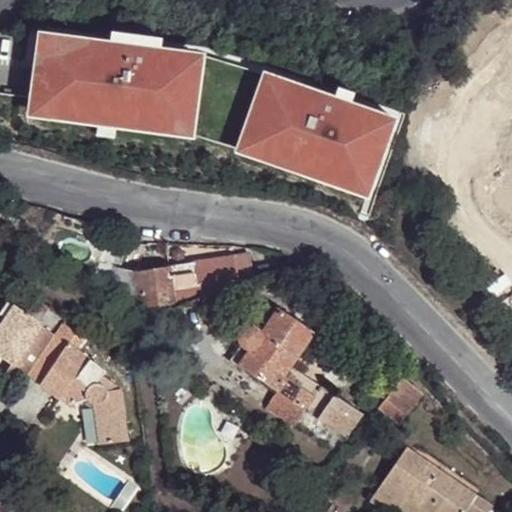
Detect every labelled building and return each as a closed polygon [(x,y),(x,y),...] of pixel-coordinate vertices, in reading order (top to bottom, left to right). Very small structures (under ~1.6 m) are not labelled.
[(25,127),(24,135),(189,156),(191,136),(236,149),(240,138),(265,146),(260,161),(315,178),(314,179),(351,191),(352,189),(366,194),(390,118),(200,57),(36,36),(29,94),(25,127)] [(0,111),(0,123),(25,127),(29,94),(0,91),(0,94),(0,96),(2,97),(0,111)] [(511,129),(498,139),(511,159),(511,129)] [(265,146),(240,138),(236,149),(235,152),(260,161),(265,146)] [(237,276),(238,280),(252,276),(249,253),(234,255),(237,276)] [(234,255),(196,259),(200,281),(237,276),(234,255)] [(167,263),(174,304),(201,294),(200,281),(196,259),(167,263)] [(135,267),(140,306),(174,304),(167,263),(135,267)] [(329,274),(317,267),(313,272),(324,279),(329,274)] [(356,300),(346,290),(341,295),(350,304),(356,300)] [(28,376),(55,336),(13,308),(16,303),(0,292),(0,355),(13,364),(8,372),(24,383),(28,376)] [(238,364),(272,386),(289,362),(312,329),(278,306),(260,332),(251,345),(238,364)] [(378,323),(370,315),(364,319),(373,328),(378,323)] [(74,333),(63,323),(55,336),(28,376),(68,406),(73,401),(84,397),(91,403),(95,443),(127,439),(122,387),(101,373),(104,369),(68,341),(74,333)] [(251,345),(260,332),(259,331),(259,330),(258,328),(254,325),(250,324),(248,324),(244,326),(241,329),(239,333),(239,335),(240,337),(240,340),(243,343),(247,344),(251,345)] [(240,340),(240,337),(226,356),(238,364),(251,345),(247,344),(243,343),(240,340)] [(403,349),(395,340),(390,344),(398,355),(403,349)] [(276,389),(305,408),(322,384),(289,362),(272,386),(276,389)] [(426,373),(417,364),(412,368),(421,379),(426,373)] [(404,415),(421,396),(401,377),(383,400),(404,415)] [(345,435),(361,412),(322,384),(305,408),(345,435)] [(0,418),(15,396),(0,386),(0,418)] [(293,424),(305,408),(276,389),(265,404),(293,424)] [(511,464),(511,457),(441,389),(436,394),(508,468),(511,464)] [(401,511),(486,511),(492,505),(405,448),(368,503),(381,511),(393,511),(396,508),(401,511)]
